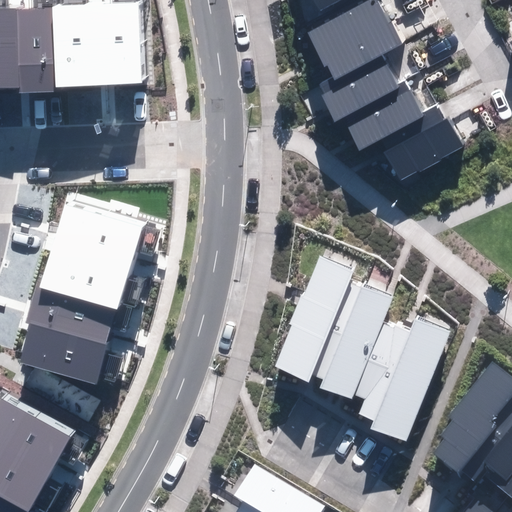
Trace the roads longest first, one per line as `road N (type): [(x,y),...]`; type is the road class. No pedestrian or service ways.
road 1 (residential): [(116,511),(148,457),(210,300),(225,139)]
road 2 (residential): [(0,145),(225,139)]
road 3 (residential): [(225,139),(210,0)]
